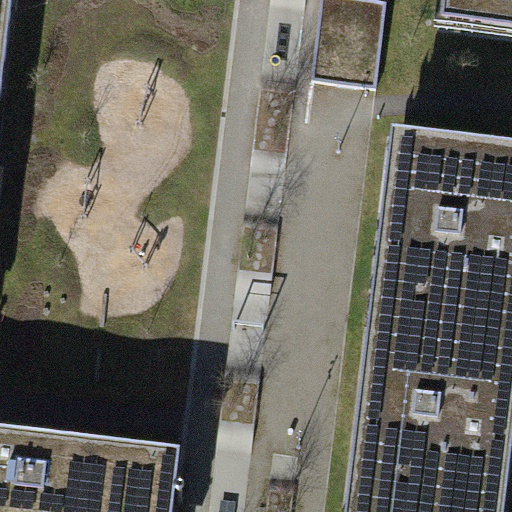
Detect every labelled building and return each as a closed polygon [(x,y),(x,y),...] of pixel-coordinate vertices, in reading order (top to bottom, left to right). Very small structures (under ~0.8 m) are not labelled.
[(0,0),(0,120),(14,0),(0,0)] [(378,91),(394,10),(343,0),(333,0),(318,80),(378,91)] [(511,0),(444,0),(442,22),(511,30),(511,0)] [(511,147),(393,134),(373,315),(511,329),(511,147)] [(511,329),(373,315),(350,510),(363,511),(503,511),(511,444),(511,329)] [(172,511),(180,453),(0,431),(0,511),(172,511)]
